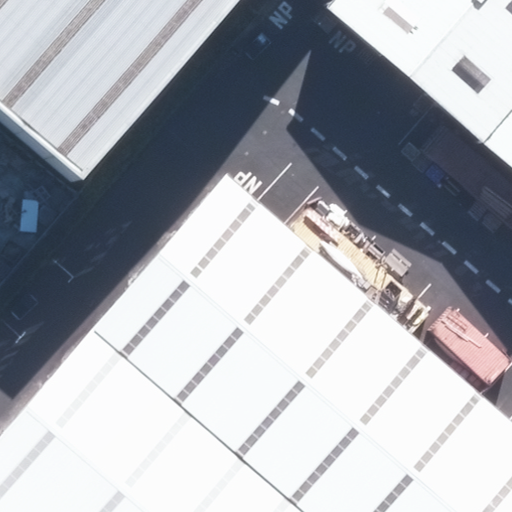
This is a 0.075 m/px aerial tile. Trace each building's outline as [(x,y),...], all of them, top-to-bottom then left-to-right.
[(0,0),(0,107),(95,191),(263,0),(0,0)] [(467,138),(511,86),(511,0),(320,0),(317,5),(467,138)] [(511,177),(511,86),(467,138),(511,177)] [(511,511),(511,432),(217,176),(80,332),(287,511),(511,511)] [(511,350),(511,321),(467,279),(448,300),(507,356),(511,350)] [(287,511),(80,332),(0,422),(0,511),(287,511)]
